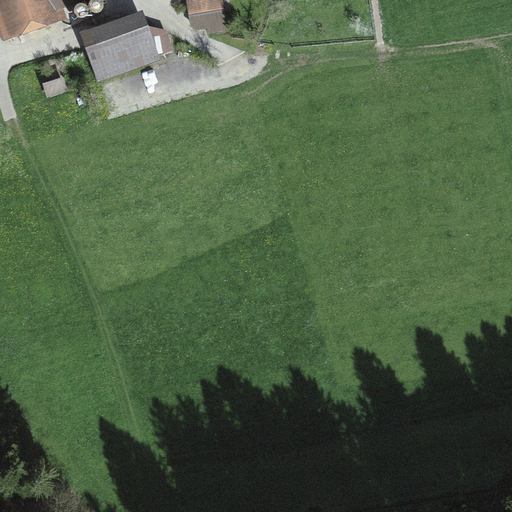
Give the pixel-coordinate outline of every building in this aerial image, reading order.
[(0,0),(0,9),(10,37),(62,18),(59,8),(80,0),(0,0)] [(222,4),(220,5),(219,0),(188,0),(193,27),(206,25),(208,32),(226,29),(222,4)] [(72,13),(77,17),(83,16),(86,10),(84,4),(78,3),(72,6),(72,13)] [(87,47),(98,77),(172,51),(165,31),(146,26),(87,47)] [(181,92),(223,87),(220,64),(178,69),(181,92)]
